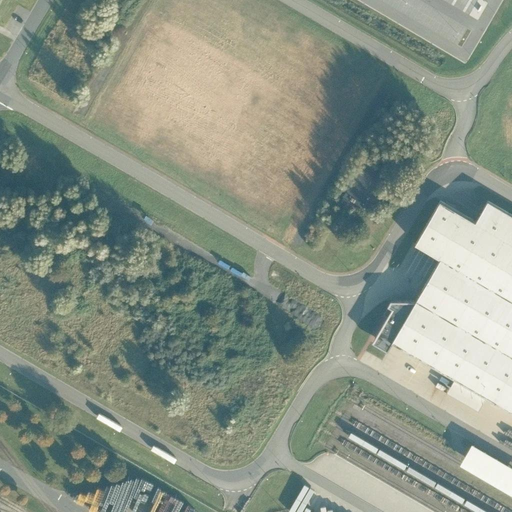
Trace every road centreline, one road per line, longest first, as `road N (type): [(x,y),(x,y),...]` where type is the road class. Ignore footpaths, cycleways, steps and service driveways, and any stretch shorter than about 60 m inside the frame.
road 1 (residential): [(0,353),(223,481),(261,468),(314,382),(341,365),(511,457)]
road 2 (residential): [(0,93),(342,286),(367,277),(439,174),(466,170),(511,194)]
road 3 (residential): [(511,35),(481,76),(452,87),(289,0)]
